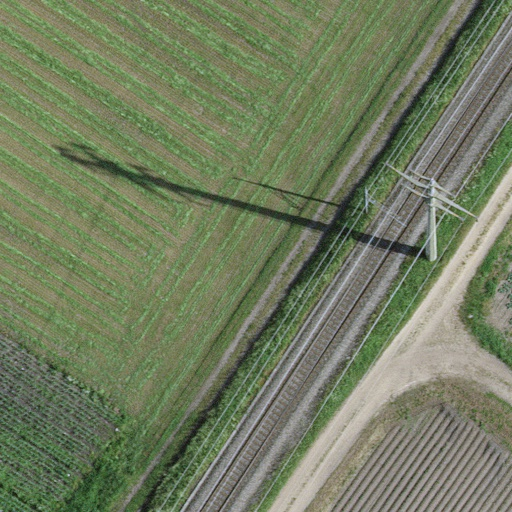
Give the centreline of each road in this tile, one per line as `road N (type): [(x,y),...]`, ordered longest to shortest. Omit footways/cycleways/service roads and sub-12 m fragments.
road 1 (track): [(44,511),(410,0)]
road 2 (track): [(511,225),(321,511)]
